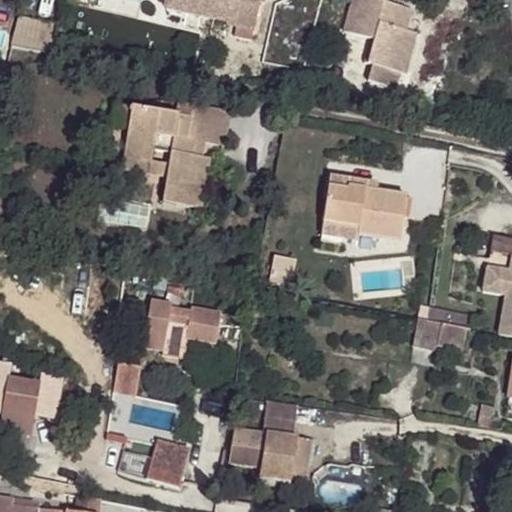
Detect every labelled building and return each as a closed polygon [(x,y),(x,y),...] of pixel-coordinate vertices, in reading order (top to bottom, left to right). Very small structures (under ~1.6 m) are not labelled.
[(252,39),(260,0),(168,0),(166,10),(240,26),(237,36),(252,39)] [(412,12),(369,0),(351,0),(343,31),(371,39),(364,63),(373,65),(369,81),(397,88),(401,73),(406,74),(417,35),(407,32),(412,12)] [(16,16),(8,45),(59,55),(66,25),(16,16)] [(182,105),(180,118),(193,120),(195,107),(182,105)] [(193,120),(180,118),(116,107),(113,129),(128,131),(123,159),(151,164),(153,151),(170,154),(168,166),(167,178),(163,202),(202,208),(209,160),(206,159),(196,158),(199,143),(208,145),(221,147),(227,113),(195,107),(193,120)] [(233,114),(227,113),(221,147),(227,148),(233,114)] [(199,143),(196,158),(206,159),(208,145),(199,143)] [(151,164),(123,159),(121,171),(167,178),(168,166),(151,164)] [(348,190),(373,194),(375,185),(330,178),(328,190),(347,193),(348,190)] [(359,236),(400,242),(407,199),(373,194),(348,190),(347,193),(328,190),(322,234),(358,240),(359,236)] [(507,297),(501,328),(511,329),(511,274),(509,274),(511,259),(511,240),(495,237),(484,293),(507,297)] [(291,261),(274,258),(270,282),(286,285),(291,261)] [(171,306),(151,303),(143,349),(163,353),(168,323),(189,327),(186,341),(215,345),(220,314),(191,309),(191,312),(170,309),(171,306)] [(429,310),(427,323),(442,326),(447,327),(449,314),(429,310)] [(447,327),(464,330),(466,317),(449,314),(447,327)] [(442,326),(427,323),(418,322),(413,349),(437,353),(438,346),(442,326)] [(168,323),(163,353),(184,356),(186,341),(189,327),(168,323)] [(447,327),(442,326),(438,346),(462,351),(466,330),(464,330),(447,327)] [(511,329),(501,328),(500,336),(511,338),(511,329)] [(138,370),(118,367),(114,394),(135,397),(138,370)] [(0,432),(0,433),(30,438),(38,389),(0,383),(0,399),(5,401),(0,432)] [(297,407),(267,403),(265,420),(295,424),(297,407)] [(481,407),(477,426),(491,429),(494,409),(481,407)] [(263,480),(290,485),(291,479),(305,481),(311,443),(293,440),(295,424),(265,420),(263,436),(235,431),(230,464),(261,469),(260,476),(263,480)] [(158,443),(148,480),(178,488),(188,451),(158,443)] [(49,511),(34,510),(34,503),(0,498),(0,511),(49,511)] [(77,500),(75,511),(98,511),(100,503),(77,500)]
